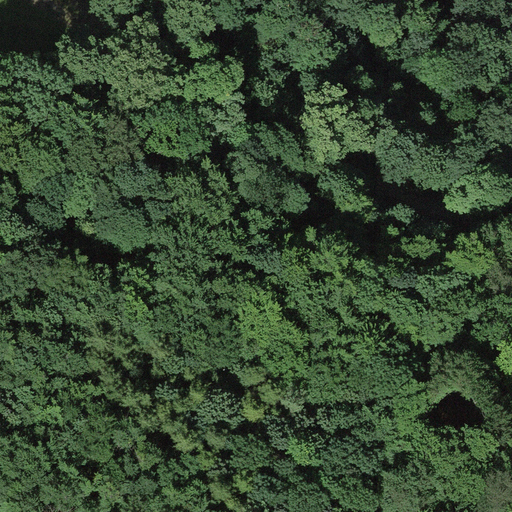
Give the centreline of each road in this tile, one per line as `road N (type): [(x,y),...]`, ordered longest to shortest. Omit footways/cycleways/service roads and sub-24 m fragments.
road 1 (track): [(511,225),(428,207),(327,147),(231,107)]
road 2 (track): [(231,107),(43,0)]
